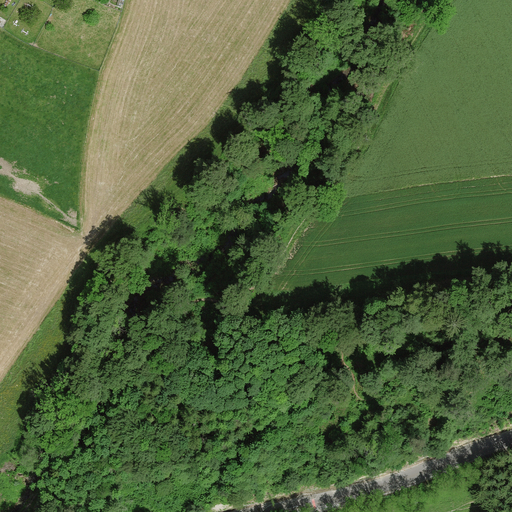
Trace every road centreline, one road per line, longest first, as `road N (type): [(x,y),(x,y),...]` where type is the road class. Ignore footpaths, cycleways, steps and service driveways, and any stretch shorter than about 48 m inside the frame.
road 1 (unclassified): [(261,511),(360,491),(511,437)]
road 2 (track): [(141,0),(107,99),(86,241)]
